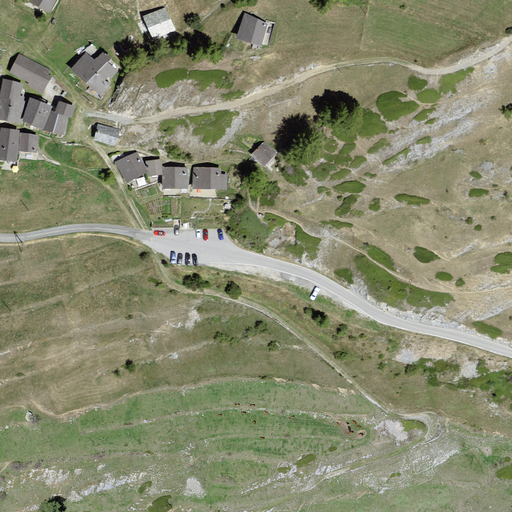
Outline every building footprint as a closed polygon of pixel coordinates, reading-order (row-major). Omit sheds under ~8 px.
[(24,0),(44,13),(52,0),(24,0)] [(167,7),(141,14),(150,38),(174,29),(167,7)] [(266,21),(243,12),(232,36),(256,45),(266,21)] [(85,52),(66,68),(98,95),(117,70),(105,63),(110,57),(102,50),(93,59),(85,52)] [(54,69),(20,53),(7,73),(43,92),(54,69)] [(18,100),(22,81),(5,78),(3,86),(0,85),(0,118),(18,122),(25,101),(18,100)] [(50,105),(28,95),(18,120),(40,127),(50,105)] [(61,134),(72,105),(57,99),(44,127),(61,134)] [(118,127),(96,123),(91,139),(112,146),(118,127)] [(0,125),(0,159),(11,160),(17,130),(0,125)] [(18,131),(15,151),(34,153),(36,134),(18,131)] [(263,139),(250,152),(264,165),(276,152),(263,139)] [(136,151),(115,162),(127,183),(147,172),(136,151)] [(162,174),(161,159),(146,161),(147,172),(148,176),(162,174)] [(227,166),(193,165),(191,187),(224,188),(227,166)] [(188,189),(188,167),(163,167),(163,189),(188,189)]
